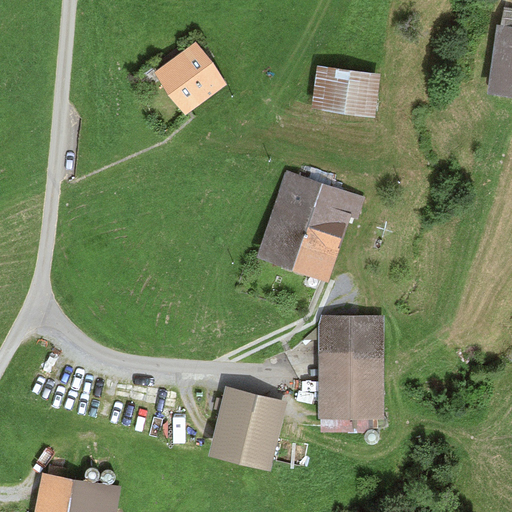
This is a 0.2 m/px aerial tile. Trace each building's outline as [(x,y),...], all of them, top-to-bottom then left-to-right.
[(511,86),(511,26),(511,33),(508,33),(499,84),(511,86)] [(156,74),(186,116),(227,87),(197,45),(156,74)] [(320,71),(315,100),(373,108),(377,80),(320,71)] [(258,261),(328,283),(348,222),(354,224),(362,199),(285,174),(258,261)] [(319,313),(320,414),(382,413),(381,312),(319,313)] [(225,382),(208,446),(270,462),(287,398),(225,382)] [(112,511),(118,484),(42,469),(33,511),(112,511)]
